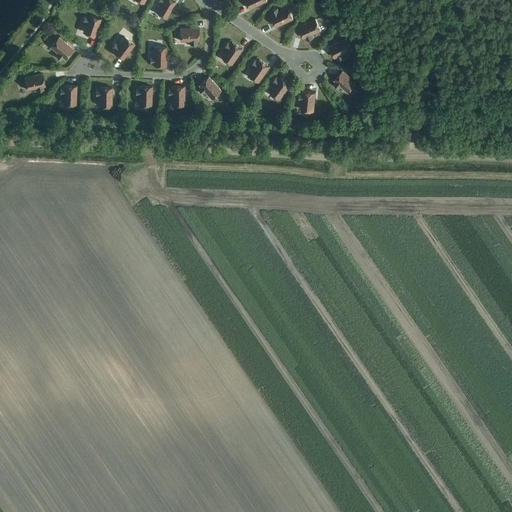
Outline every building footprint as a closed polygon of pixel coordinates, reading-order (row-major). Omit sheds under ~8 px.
[(158,0),(157,1),(161,3),(156,11),(167,17),(176,2),(173,0),(158,0)] [(267,1),(266,0),(246,0),(250,8),(267,1)] [(293,18),(288,7),(279,11),(278,8),(271,11),(273,14),(271,15),(276,26),(293,18)] [(101,18),(89,14),(88,16),(85,15),(83,21),(86,23),(83,31),(95,36),(101,18)] [(314,37),(312,34),(321,30),(315,19),(299,26),(304,38),(306,37),(307,40),(314,37)] [(197,44),(197,40),(199,40),(198,28),(180,28),(180,41),(190,40),(190,44),(197,44)] [(135,44),(124,36),(119,44),(116,41),(112,47),(114,49),(113,51),(123,58),(135,44)] [(65,58),(73,48),(59,37),(51,46),(58,52),(55,55),(61,60),(63,57),(65,58)] [(345,57),(343,54),(352,50),(346,38),(330,46),(335,57),(337,57),(338,60),(345,57)] [(232,43),(229,41),(225,47),(227,49),(222,57),(233,64),(243,49),(233,42),(232,43)] [(166,65),(167,47),(154,46),(154,56),(150,55),(150,63),(154,63),(154,65),(166,65)] [(74,60),(80,64),(84,57),(79,53),(74,60)] [(258,61),(256,59),(251,64),(254,67),(249,74),(259,81),(270,67),(260,59),(258,61)] [(348,92),(356,83),(343,71),(334,80),(336,81),(333,84),(339,89),(341,86),(348,92)] [(44,90),(43,86),(45,86),(42,73),(24,77),(27,90),(36,88),(37,91),(44,90)] [(211,98),(221,90),(209,76),(199,85),(200,86),(198,88),(202,94),(205,91),(211,98)] [(279,78),(277,76),(272,82),(275,84),(270,91),(280,99),(291,84),(281,77),(279,78)] [(76,104),(77,86),(64,85),(64,87),(61,87),(60,94),(64,94),(63,103),(76,104)] [(152,104),(152,86),(140,86),(140,87),(136,87),(136,95),(139,95),(139,104),(152,104)] [(185,104),(185,86),(172,86),(172,88),(168,88),(168,95),(172,95),(172,104),(185,104)] [(112,106),(112,87),(100,87),(100,89),(96,89),(96,96),(99,96),(99,105),(112,106)] [(314,111),(316,92),(303,91),(303,93),(299,92),(299,100),(302,100),(301,109),(314,111)]
